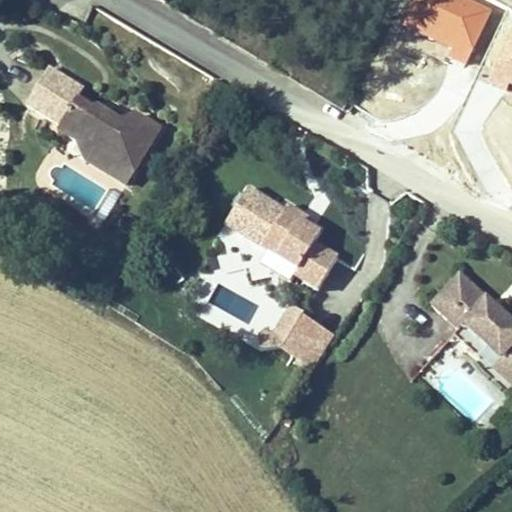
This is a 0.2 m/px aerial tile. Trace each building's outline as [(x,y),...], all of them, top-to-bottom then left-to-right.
[(69,74),(44,112),(81,134),(77,139),(101,153),(102,140),(105,138),(117,149),(121,160),(144,150),(132,122),(119,114),(111,119),(97,109),(101,103),(104,95),(69,74)] [(119,114),(101,103),(97,109),(111,119),(119,114)] [(102,140),(101,153),(105,167),(121,160),(117,149),(105,138),(102,140)] [(316,231),(320,223),(308,216),(304,223),(266,204),(252,232),(275,243),(269,255),(317,280),(313,291),(336,303),(355,267),(335,254),(339,243),(334,240),(316,231)] [(336,232),(320,223),(316,231),(334,240),(336,232)] [(275,243),(252,232),(246,244),(269,255),(275,243)] [(473,314),(489,292),(476,280),(448,313),(477,340),(488,325),(473,314)] [(511,312),(489,292),(473,314),(488,325),(477,340),(507,368),(505,371),(511,376),(511,312)] [(285,304),(264,342),(312,368),(333,330),(285,304)] [(511,387),(511,376),(505,371),(501,377),(511,387)]
